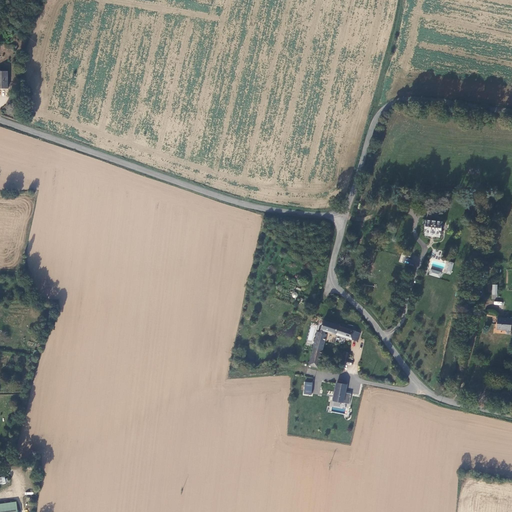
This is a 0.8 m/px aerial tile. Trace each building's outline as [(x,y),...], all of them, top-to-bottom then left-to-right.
[(440,221),(423,219),(422,232),(423,235),(437,236),(439,233),(440,221)] [(448,261),(445,273),(451,275),(454,263),(448,261)] [(431,268),(429,274),(440,278),(442,272),(431,268)] [(358,332),(322,319),(317,331),(315,331),(307,364),(315,366),(324,333),(322,332),(323,330),(350,339),(355,341),(358,332)] [(495,331),(509,332),(509,320),(496,319),(495,331)] [(349,366),(349,365),(350,362),(345,360),(347,351),(344,350),(340,364),(349,366)] [(302,381),(301,392),(301,400),(308,400),(309,381),(302,381)] [(344,384),(334,382),(331,400),(341,402),(344,384)]
